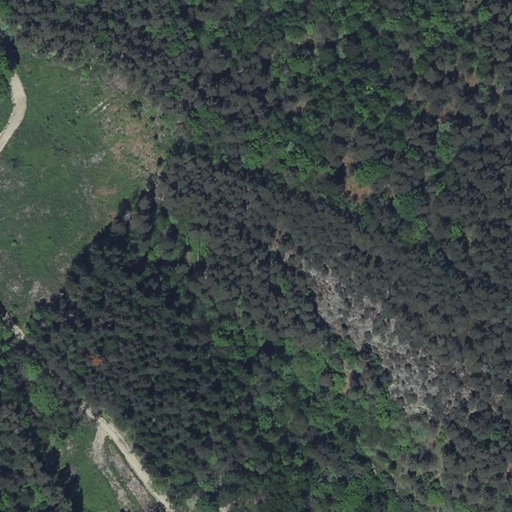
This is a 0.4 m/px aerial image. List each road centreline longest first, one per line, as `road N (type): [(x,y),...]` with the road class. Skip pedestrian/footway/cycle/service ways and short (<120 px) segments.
road 1 (track): [(0,309),(187,511)]
road 2 (track): [(511,146),(488,88),(486,0)]
road 3 (track): [(0,17),(20,88),(20,111),(0,143)]
